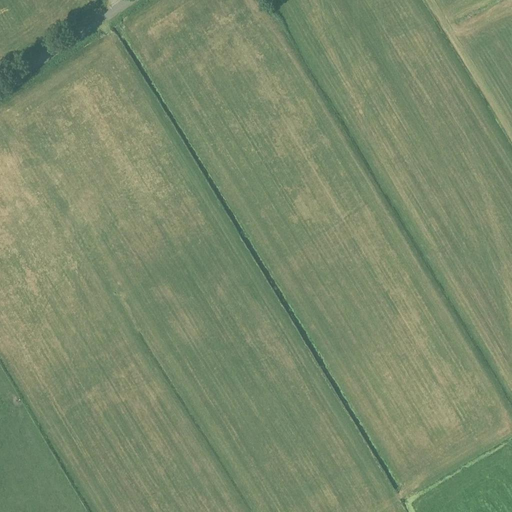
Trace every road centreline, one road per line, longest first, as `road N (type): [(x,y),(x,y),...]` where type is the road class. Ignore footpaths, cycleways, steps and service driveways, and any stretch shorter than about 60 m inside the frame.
road 1 (track): [(511,421),(256,0)]
road 2 (unclassified): [(0,85),(126,0)]
road 3 (track): [(396,511),(395,496),(511,426)]
